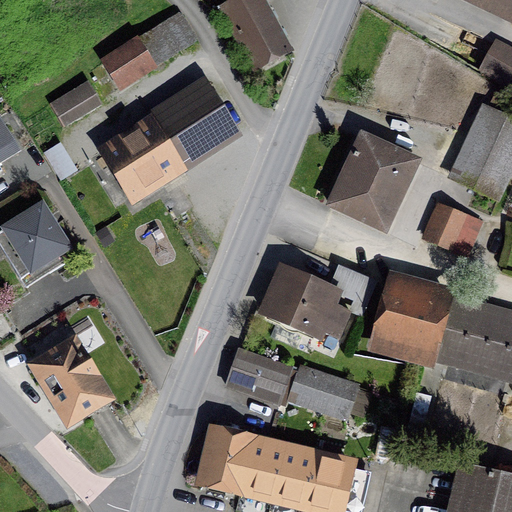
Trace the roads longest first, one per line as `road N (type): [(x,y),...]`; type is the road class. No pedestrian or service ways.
road 1 (residential): [(144,508),(262,196)]
road 2 (residential): [(511,292),(262,196)]
road 3 (residential): [(0,392),(98,499),(144,508)]
road 4 (residential): [(186,0),(280,153)]
road 5 (residential): [(280,153),(346,0)]
